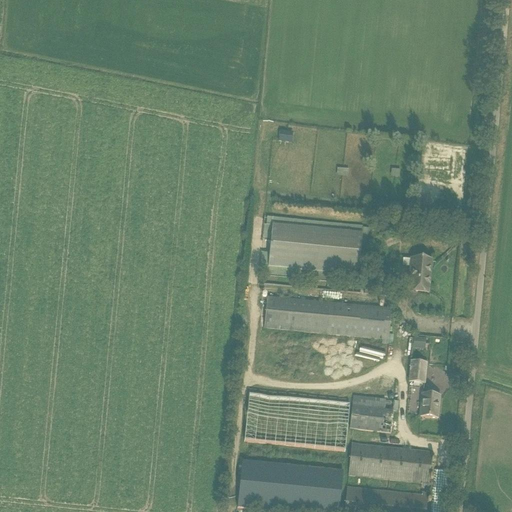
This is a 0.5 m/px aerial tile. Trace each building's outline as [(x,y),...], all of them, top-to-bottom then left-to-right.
[(278,141),(291,143),(293,132),(280,130),(278,141)] [(268,268),(358,277),(362,234),(272,226),(268,268)] [(390,231),(382,234),(385,240),(392,237),(390,231)] [(398,268),(398,259),(389,259),(389,268),(398,268)] [(431,262),(410,260),(407,292),(428,294),(431,262)] [(383,280),(384,273),(373,272),(372,279),(383,280)] [(267,298),(264,330),(388,341),(391,310),(267,298)] [(425,339),(414,338),(413,349),(424,350),(425,339)] [(411,363),(409,383),(424,384),(426,364),(411,363)] [(422,395),(420,418),(438,419),(440,397),(422,395)] [(245,398),(240,445),(341,454),(346,407),(245,398)] [(352,406),(350,429),(365,431),(390,434),(394,402),(361,398),(360,407),(352,406)] [(432,454),(351,446),(348,476),(422,484),(421,487),(428,488),(432,454)] [(238,465),(232,511),(244,511),(334,511),(339,474),(238,465)] [(347,488),(344,511),(425,511),(428,494),(421,493),(420,496),(347,488)]
